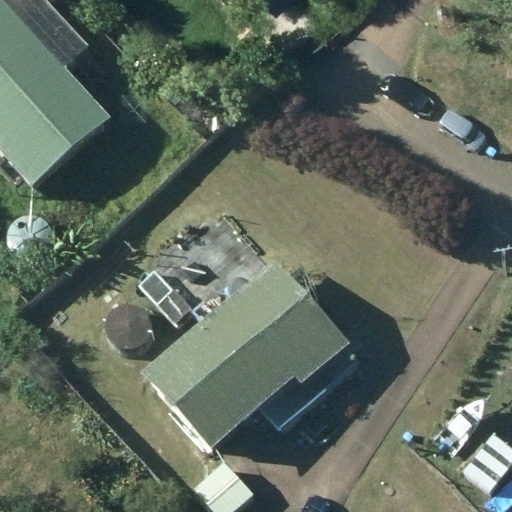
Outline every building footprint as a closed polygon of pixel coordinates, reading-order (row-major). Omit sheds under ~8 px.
[(120,114),(20,0),(0,0),(0,128),(3,132),(0,134),(0,135),(41,183),(120,114)] [(281,255),(153,369),(221,446),(306,372),(311,377),(355,339),(281,255)] [(142,283),(180,325),(197,311),(158,269),(142,283)] [(91,312),(91,328),(107,327),(106,310),(91,312)] [(511,459),(511,448),(492,428),(464,459),(490,483),(511,459)] [(199,487),(223,511),(263,511),(249,497),(256,491),(226,461),(199,487)]
